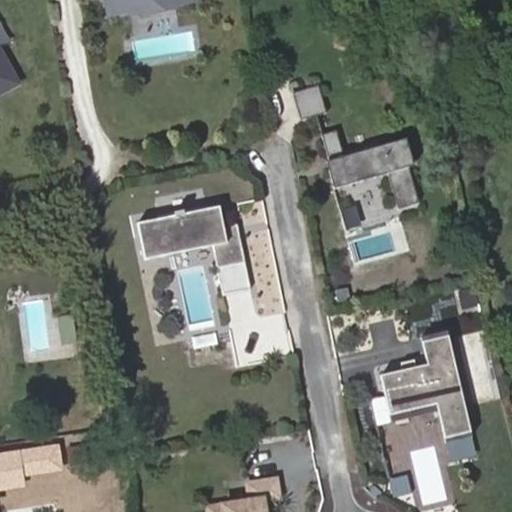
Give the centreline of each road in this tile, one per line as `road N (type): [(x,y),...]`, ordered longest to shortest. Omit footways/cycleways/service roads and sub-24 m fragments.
road 1 (residential): [(350,511),(280,178)]
road 2 (unknown): [(0,203),(76,188),(87,167),(93,128),(55,0)]
